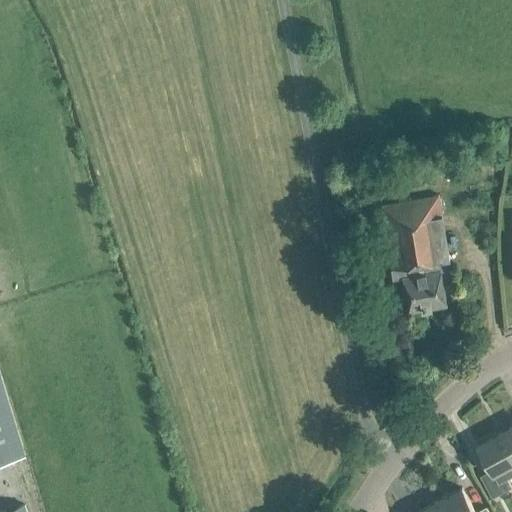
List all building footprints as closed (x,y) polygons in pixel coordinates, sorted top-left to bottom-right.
[(440,271),(451,269),(438,195),(380,205),(393,280),(402,278),(408,312),(446,305),(440,271)] [(0,463),(24,456),(0,375),(0,463)] [(511,426),(500,433),(511,455),(511,426)] [(511,455),(500,433),(477,445),(490,470),(480,476),(492,498),(511,487),(506,478),(511,475),(511,455)] [(476,511),(474,511),(461,488),(439,500),(444,511),(488,511),(485,507),(476,511)] [(444,511),(439,500),(417,511),(444,511)]
